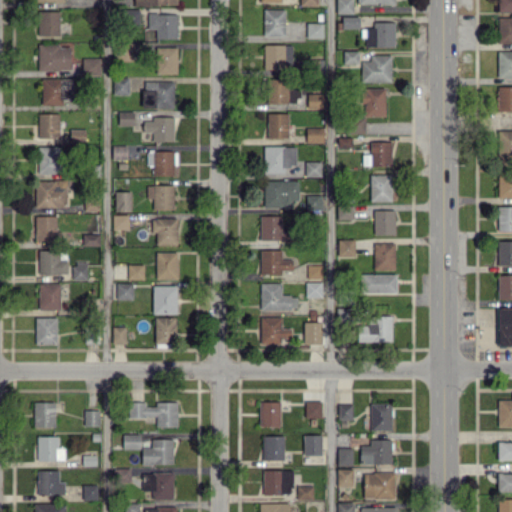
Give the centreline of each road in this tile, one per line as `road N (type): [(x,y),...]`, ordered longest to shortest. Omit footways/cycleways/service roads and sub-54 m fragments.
road 1 (secondary): [(442,0),(445,511)]
road 2 (residential): [(220,0),(221,511)]
road 3 (residential): [(0,371),(511,371)]
